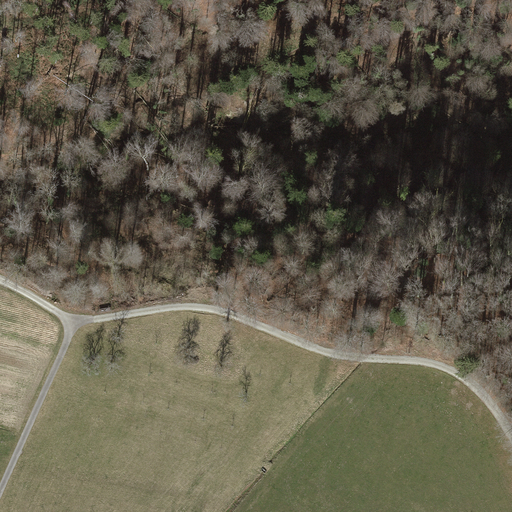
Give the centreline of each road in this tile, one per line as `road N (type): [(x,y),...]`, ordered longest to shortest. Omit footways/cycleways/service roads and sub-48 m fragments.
road 1 (track): [(0,280),(71,324),(169,308),(219,309),(344,355),(444,363),(487,395),(511,440)]
road 2 (track): [(0,489),(71,324)]
